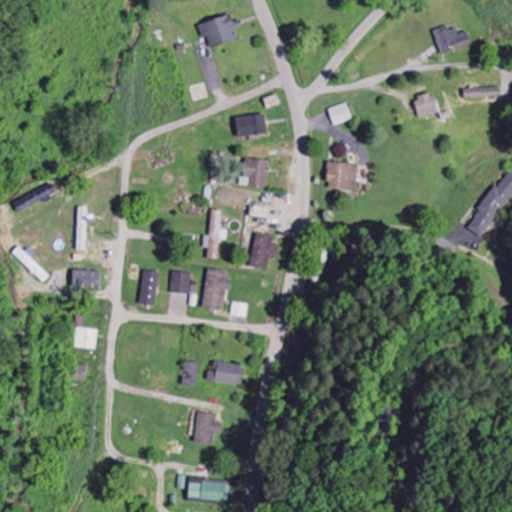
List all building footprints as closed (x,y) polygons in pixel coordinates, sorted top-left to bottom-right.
[(199,26),(204,39),(208,38),(213,49),(239,38),(229,14),(199,26)] [(457,28),(448,31),(447,27),(434,31),(441,55),(472,46),(468,32),(459,35),(457,28)] [(465,89),(465,99),(501,98),(501,88),(465,89)] [(420,118),(439,114),(435,93),(416,97),(420,118)] [(330,110),(335,127),(354,121),(348,104),(330,110)] [(266,115),(237,117),(239,137),(268,135),(266,115)] [(270,161),(245,159),(243,186),(268,188),(270,161)] [(358,191),(359,165),(329,164),(328,190),(358,191)] [(467,227),(482,238),(511,198),(511,171),(467,227)] [(78,251),(88,251),(89,208),(79,208),(78,251)] [(210,236),(205,236),(204,249),(209,249),(208,259),(220,260),(221,240),(228,241),(229,231),(222,230),(224,211),(213,210),(210,236)] [(281,245),(273,244),(275,236),(258,232),(250,267),(267,271),(270,259),(277,260),(281,245)] [(202,308),(221,312),(225,290),(231,291),(233,280),(226,279),(227,272),(210,269),(202,308)] [(161,273),(146,270),(141,305),(156,307),(161,273)] [(102,271),(74,271),(74,290),(101,291),(102,271)] [(191,294),(192,273),(173,272),(172,294),(191,294)] [(232,316),(248,318),(250,305),(234,303),(232,316)] [(97,350),(99,330),(77,329),(76,349),(97,350)] [(216,373),(210,371),(208,380),(241,388),(246,368),(218,361),(216,373)] [(185,386),(197,387),(198,371),(186,371),(185,386)] [(195,443),(216,445),(219,414),(198,412),(195,443)] [(230,502),(231,482),(191,480),(190,500),(230,502)]
